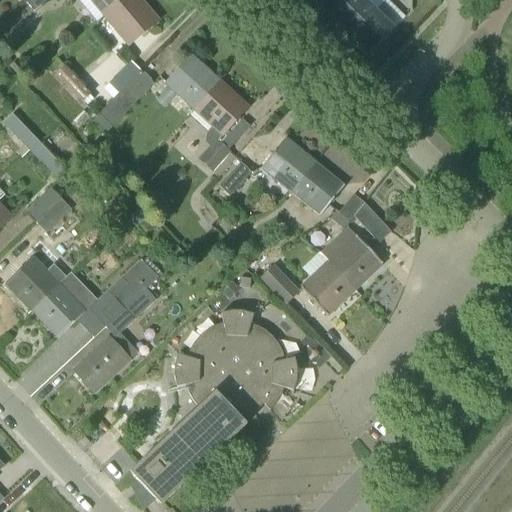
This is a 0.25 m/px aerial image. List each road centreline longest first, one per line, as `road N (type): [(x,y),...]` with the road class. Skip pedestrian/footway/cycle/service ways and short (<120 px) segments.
road 1 (residential): [(332,511),(511,328)]
road 2 (residential): [(511,240),(391,111)]
road 3 (residential): [(391,111),(267,0)]
road 4 (residential): [(105,511),(0,398)]
road 5 (residential): [(391,111),(455,32),(458,0)]
